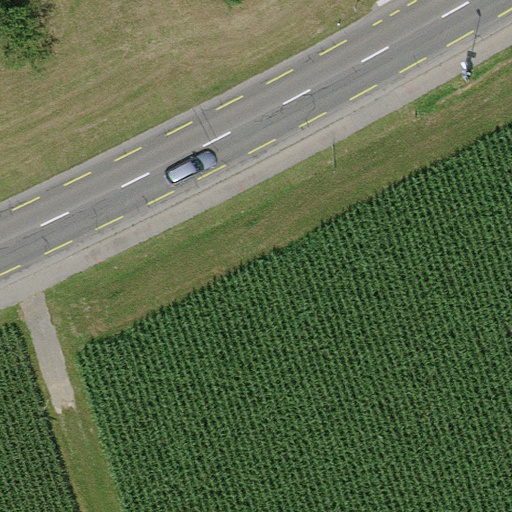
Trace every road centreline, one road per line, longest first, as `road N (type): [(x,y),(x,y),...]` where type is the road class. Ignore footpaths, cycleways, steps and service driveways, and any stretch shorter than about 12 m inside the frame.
road 1 (primary): [(0,249),(283,119),(478,0)]
road 2 (track): [(100,511),(14,243)]
